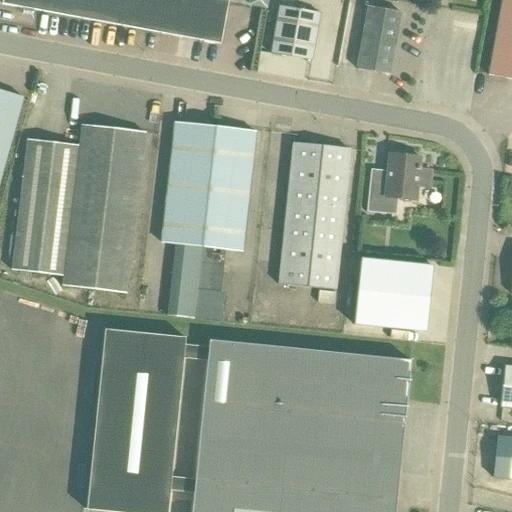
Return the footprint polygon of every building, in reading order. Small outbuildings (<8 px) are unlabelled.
[(2,0),(2,5),(219,45),(227,0),(2,0)] [(511,80),(511,0),(502,0),(488,76),(511,80)] [(312,61),(320,14),(280,7),(272,54),(312,61)] [(390,76),(402,13),(369,7),(357,70),(390,76)] [(0,182),(24,98),(0,91),(0,182)] [(202,248),(216,128),(176,124),(162,244),(174,245),(166,317),(193,320),(196,290),(201,248),(202,248)] [(83,127),(80,147),(64,278),(63,287),(127,295),(146,134),(83,127)] [(216,128),(202,248),(224,251),(242,253),(256,133),(216,128)] [(64,278),(80,147),(28,141),(12,271),(64,278)] [(336,291),(350,151),(293,145),(279,286),(336,291)] [(430,188),(432,171),(420,170),(421,159),(390,156),(387,186),(370,185),(368,212),(396,215),(398,199),(417,201),(418,187),(430,188)] [(202,248),(201,248),(196,290),(220,293),(224,251),(202,248)] [(434,268),(358,260),(352,326),(427,333),(434,268)] [(335,293),(318,291),(317,303),(334,305),(335,293)] [(395,511),(411,362),(210,341),(209,348),(185,345),(186,339),(71,327),(70,340),(76,340),(76,345),(68,344),(57,444),(90,447),(95,391),(99,391),(87,511),(99,511),(168,511),(170,492),(194,494),(192,511),(395,511)] [(511,409),(511,367),(505,367),(500,408),(511,409)] [(511,437),(497,436),(493,477),(511,478),(511,437)]
